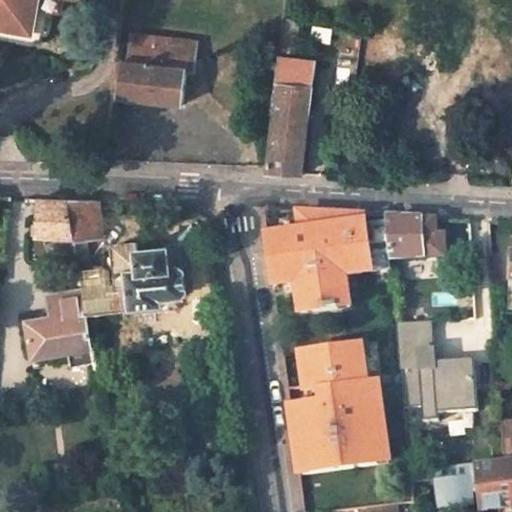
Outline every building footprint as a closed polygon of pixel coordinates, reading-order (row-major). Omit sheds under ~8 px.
[(0,0),(0,25),(44,33),(50,34),(53,12),(62,13),(64,0),(77,0),(86,1),(86,0),(0,0)] [(458,65),(461,5),(406,3),(404,69),(428,70),(429,63),(458,65)] [(296,46),(299,17),(283,16),(280,44),(296,46)] [(44,33),(0,25),(0,36),(43,43),(44,33)] [(117,96),(183,103),(188,70),(193,69),(196,43),(133,36),(131,44),(123,43),(117,96)] [(302,174),(315,60),(278,56),(275,83),(278,83),(269,166),(268,172),(302,174)] [(272,114),(274,90),(260,88),(257,112),(272,114)] [(37,198),(36,235),(57,237),(61,258),(77,258),(74,239),(67,200),(37,198)] [(88,237),(102,235),(97,202),(69,200),(67,200),(74,239),(88,237)] [(362,215),(298,212),(301,231),(268,236),(274,287),(300,283),(302,295),(298,295),(301,314),(338,309),(336,291),(348,289),(347,277),(391,271),(386,221),(362,224),(362,215)] [(444,234),(437,235),(436,220),(387,217),(391,261),(445,256),(444,234)] [(93,270),(88,237),(74,239),(77,258),(80,273),(93,270)] [(93,270),(80,273),(83,288),(88,322),(100,320),(98,308),(131,302),(132,306),(160,302),(159,298),(186,293),(182,265),(172,266),(168,243),(140,247),(139,242),(115,246),(120,280),(112,282),(109,267),(93,270)] [(83,288),(47,294),(51,316),(26,320),(33,357),(68,351),(72,367),(95,363),(88,322),(83,288)] [(336,291),(338,309),(351,307),(348,289),(336,291)] [(433,321),(412,322),(414,354),(431,353),(435,363),(437,363),(433,321)] [(412,322),(398,323),(407,409),(424,407),(425,423),(440,421),(439,415),(479,411),(475,359),(437,363),(435,363),(431,353),(414,354),(412,322)] [(300,476),(391,463),(380,384),(366,386),(362,360),(360,347),(301,355),(307,395),(310,394),(321,393),(323,404),(312,406),(291,408),(300,476)] [(366,386),(380,384),(376,358),(362,360),(366,386)] [(321,393),(310,394),(312,406),(323,404),(321,393)] [(511,421),(501,423),(503,461),(511,459),(511,421)] [(511,459),(503,461),(433,470),(434,482),(437,504),(473,500),(472,493),(479,492),(481,511),(511,507),(511,459)] [(433,470),(413,472),(414,484),(434,482),(433,470)]
